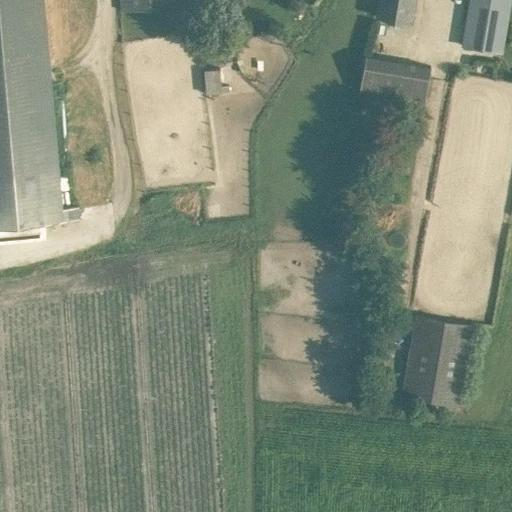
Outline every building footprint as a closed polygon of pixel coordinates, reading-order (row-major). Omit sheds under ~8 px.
[(0,0),(0,225),(80,218),(79,204),(60,206),(42,0),(0,0)] [(412,22),(415,0),(378,0),(376,15),(411,21),(411,22),(412,22)] [(511,0),(469,0),(462,44),(503,51),(511,0)] [(274,38),(275,35),(277,32),(276,25),(270,22),(263,24),(260,29),(261,33),(261,36),(267,39),(274,38)] [(374,52),(365,88),(428,105),(437,69),(374,52)] [(222,84),(220,67),(204,69),(206,92),(222,90),(222,84)] [(458,408),(472,323),(511,88),(511,84),(457,76),(402,398),(458,408)]
